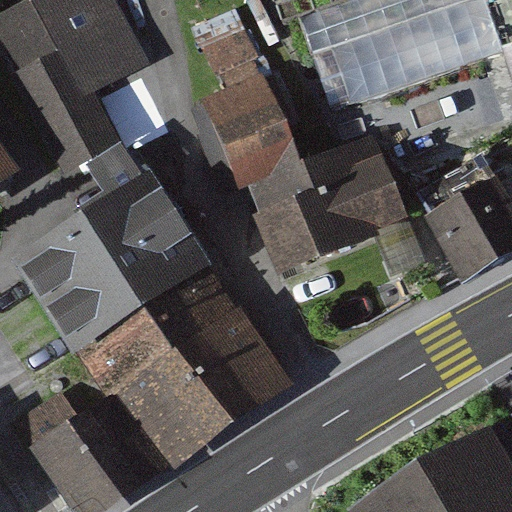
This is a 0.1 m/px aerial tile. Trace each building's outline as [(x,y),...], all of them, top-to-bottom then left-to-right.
[(43,0),(0,25),(0,51),(76,183),(126,154),(98,105),(149,76),(104,0),(43,0)] [(384,0),(300,29),(330,116),(507,55),(488,0),(384,0)] [(206,116),(245,196),(313,171),(272,85),(206,116)] [(245,196),(274,278),(411,229),(381,148),(313,171),(245,196)] [(0,157),(0,196),(19,184),(0,157)] [(511,203),(491,168),(424,208),(469,284),(511,258),(511,203)] [(150,194),(24,279),(88,373),(93,370),(214,288),(150,194)] [(214,288),(93,370),(169,468),(280,388),(214,288)] [(26,452),(65,511),(103,511),(159,473),(108,406),(26,452)] [(511,511),(511,460),(498,436),(372,506),(375,511),(511,511)]
